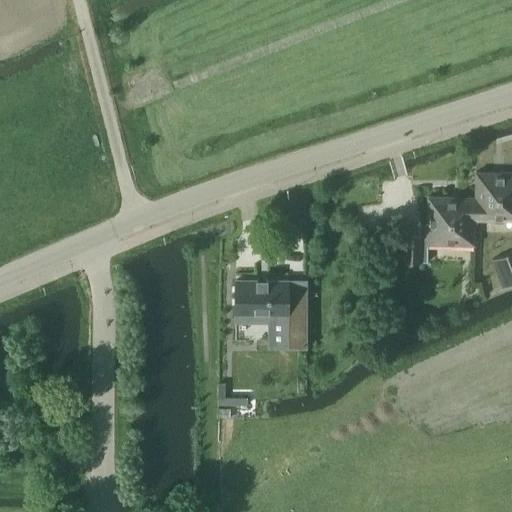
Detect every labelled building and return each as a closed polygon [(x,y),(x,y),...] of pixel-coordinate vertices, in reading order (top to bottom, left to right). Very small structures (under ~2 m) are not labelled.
[(511,171),(475,171),(474,199),(475,219),(511,219),(511,171)] [(475,219),(474,199),(448,199),(448,195),(427,195),(426,235),(402,235),(402,260),(427,261),(427,243),(474,243),(475,219)] [(511,250),(492,259),(498,273),(511,267),(511,250)] [(511,267),(498,273),(503,287),(511,283),(511,267)] [(235,279),(235,321),(286,321),(286,346),(306,346),(307,283),(306,283),(288,283),(288,279),(267,279),(267,278),(265,278),(265,280),(258,280),(258,278),(256,277),(256,279),(235,279)] [(218,406),(217,414),(229,414),(229,406),(218,406)]
